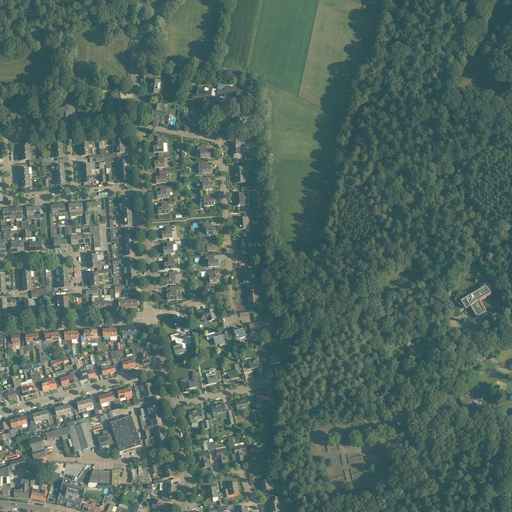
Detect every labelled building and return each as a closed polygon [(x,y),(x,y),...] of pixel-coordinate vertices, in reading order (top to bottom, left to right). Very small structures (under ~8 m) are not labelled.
[(453,35),(453,38),(452,41),(465,43),(466,38),(453,35)] [(150,80),(149,84),(151,85),(150,88),(150,93),(155,94),(160,94),(160,89),(157,89),(158,83),(161,83),(161,81),(155,80),(150,80)] [(217,87),(216,95),(217,95),(225,97),(225,93),(231,94),(237,95),(236,101),(247,103),(248,98),(249,92),(244,91),(239,90),(239,89),(232,87),(226,87),(226,83),(218,83),(217,87)] [(197,92),(197,97),(205,98),(205,96),(211,97),(215,98),(216,90),(213,89),(213,88),(209,87),(208,89),(198,88),(197,92)] [(115,111),(106,112),(107,119),(115,118),(122,118),(122,111),(121,105),(122,105),(122,99),(121,99),(120,92),(111,92),(112,100),(114,100),(115,106),(114,106),(115,111)] [(60,113),(60,116),(60,121),(69,120),(69,114),(73,114),(72,99),(78,98),(77,93),(66,93),(66,99),(65,99),(65,108),(58,108),(58,113),(60,113)] [(160,105),(159,105),(154,104),(153,110),(151,118),(152,118),(153,119),(156,120),(157,119),(169,121),(170,113),(167,112),(168,106),(160,105)] [(12,117),(12,120),(12,125),(21,124),(21,118),(25,117),(25,111),(10,112),(10,117),(12,117)] [(184,113),(183,117),(183,121),(188,122),(189,119),(192,120),(191,125),(198,126),(199,121),(201,121),(202,115),(202,112),(198,111),(197,114),(192,113),(192,114),(184,113)] [(257,112),(251,113),(244,113),(239,114),(240,118),(241,118),(241,119),(233,119),(233,131),(241,131),(241,132),(247,132),(246,127),(245,125),(243,125),(243,122),(244,121),(244,117),(258,116),(257,112)] [(154,153),(167,152),(167,143),(166,144),(165,137),(157,136),(158,141),(157,141),(157,146),(153,147),(154,153)] [(245,137),(242,137),(237,138),(237,143),(230,144),(230,147),(232,147),(232,152),(231,153),(231,159),(237,158),(237,155),(241,154),(241,152),(246,151),(245,137)] [(21,148),(21,154),(32,153),(32,147),(29,147),(29,143),(23,144),(23,147),(21,148)] [(104,158),(116,157),(117,157),(116,154),(124,153),(124,146),(113,147),(113,154),(111,154),(106,154),(106,148),(103,148),(103,158),(104,158)] [(200,150),(200,153),(201,158),(211,158),(210,151),(206,152),(206,146),(197,147),(198,150),(200,150)] [(92,159),(96,158),(103,158),(103,148),(99,148),(99,149),(100,155),(92,155),(92,159)] [(165,168),(165,165),(168,165),(168,159),(171,159),(171,156),(158,156),(158,162),(155,162),(155,168),(165,168)] [(202,163),(199,163),(199,166),(201,166),(202,175),(212,174),(211,167),(207,168),(207,162),(202,163)] [(244,168),(239,169),(234,169),(234,172),(235,172),(236,183),(245,183),(244,168)] [(166,186),(166,183),(165,175),(168,175),(167,171),(159,172),(159,177),(156,178),(156,184),(159,184),(159,187),(166,186)] [(128,173),(120,174),(117,174),(118,184),(125,183),(125,180),(129,180),(128,173)] [(200,179),(200,182),(202,182),(203,190),(213,190),(212,183),(208,184),(208,178),(200,179)] [(173,186),(169,187),(160,187),(160,193),(157,193),(157,199),(167,199),(167,196),(170,195),(170,190),(174,189),(173,186)] [(239,193),(234,194),(234,197),(236,197),(237,200),(235,200),(236,207),(241,206),(244,206),(244,204),(248,203),(248,197),(247,193),(244,193),(239,193)] [(209,194),(204,195),(201,195),(201,198),(204,198),(204,206),(214,206),(214,199),(210,200),(209,194)] [(130,200),(129,200),(129,197),(122,198),(122,201),(119,201),(119,204),(120,204),(120,207),(131,207),(130,200)] [(175,202),(170,202),(161,203),(162,208),(158,208),(158,215),(168,214),(168,211),(170,211),(170,205),(173,205),(173,204),(175,204),(175,202)] [(100,203),(94,203),(94,211),(94,215),(101,215),(101,217),(102,216),(105,216),(105,210),(100,210),(100,208),(100,203)] [(77,226),(83,226),(86,226),(86,218),(80,218),(80,224),(77,224),(77,226)] [(248,218),(243,218),(240,218),(240,223),(238,223),(239,230),(245,230),(245,233),(249,232),(248,221),(248,218)] [(131,219),(121,220),(121,227),(124,227),(124,226),(132,225),(131,219)] [(212,223),(207,223),(203,224),(204,227),(206,227),(206,236),(216,235),(216,228),(212,228),(212,223)] [(93,226),(83,227),(83,228),(90,228),(90,235),(93,234),(93,232),(93,229),(93,226)] [(174,226),(172,226),(166,227),(166,232),(162,232),(163,239),(173,238),(172,232),(174,232),(174,226)] [(122,238),(123,237),(133,237),(132,230),(126,231),(126,229),(121,229),(122,238)] [(242,238),(242,243),(237,243),(237,244),(238,244),(239,253),(238,254),(238,258),(248,258),(250,257),(250,254),(248,253),(247,243),(252,243),(252,242),(259,241),(259,237),(252,238),(252,237),(242,238)] [(208,240),(204,240),(205,243),(207,243),(208,251),(213,251),(217,251),(217,244),(213,245),(213,239),(208,240)] [(180,241),(175,241),(167,242),(167,248),(163,248),(164,254),(174,254),(173,245),(175,245),(181,244),(180,241)] [(92,255),(89,256),(89,262),(97,261),(96,256),(100,256),(99,252),(96,253),(95,253),(91,253),(92,255)] [(209,255),(205,256),(206,259),(206,267),(209,267),(209,268),(214,267),(219,267),(218,260),(214,261),(214,258),(214,255),(209,255)] [(176,257),(173,257),(168,258),(168,263),(164,263),(165,270),(175,269),(174,261),(176,260),(176,257)] [(126,268),(127,268),(135,267),(135,261),(127,261),(125,261),(123,260),(112,260),(113,268),(114,268),(115,269),(116,269),(116,268),(119,268),(119,267),(116,267),(116,264),(125,264),(125,267),(126,268)] [(252,268),(246,268),(245,268),(245,272),(241,272),(242,272),(243,277),(242,277),(242,283),(251,283),(250,272),(252,272),(252,268)] [(216,277),(215,271),(206,272),(207,287),(208,287),(215,286),(215,283),(220,283),(219,276),(216,277)] [(177,273),(174,273),(173,273),(169,273),(169,278),(165,279),(166,285),(176,284),(176,282),(180,281),(180,273),(177,273)] [(486,280),(479,284),(481,288),(461,301),(465,309),(470,306),(476,317),(486,311),(479,301),(491,293),(486,284),(487,283),(486,280)] [(114,285),(114,287),(115,287),(115,291),(122,290),(122,285),(118,285),(117,281),(114,281),(114,285)] [(37,289),(37,293),(47,293),(47,296),(53,296),(53,292),(47,293),(47,287),(45,287),(45,283),(43,283),(43,284),(43,287),(44,287),(44,289),(37,289)] [(177,288),(175,288),(173,288),(170,289),(170,294),(167,294),(167,301),(177,300),(181,299),(180,291),(182,291),(182,288),(177,288)] [(258,292),(252,293),(247,293),(247,299),(249,299),(249,306),(252,306),(252,307),(256,306),(259,305),(258,292)] [(125,301),(125,298),(125,294),(123,295),(123,298),(119,298),(115,298),(116,305),(119,304),(119,308),(126,308),(125,301)] [(57,298),(57,304),(68,304),(67,297),(64,297),(64,296),(63,296),(55,296),(55,298),(57,298)] [(114,298),(104,299),(105,302),(105,309),(111,309),(111,305),(114,305),(114,298)] [(199,312),(200,316),(201,319),(203,318),(205,323),(211,321),(216,319),(213,310),(203,313),(202,311),(199,312)] [(176,329),(181,328),(183,327),(185,332),(189,331),(188,326),(186,318),(174,321),(176,329)] [(245,326),(245,329),(234,332),(236,339),(245,337),(244,334),(248,333),(248,334),(256,332),(254,323),(245,326)] [(84,334),(81,334),(82,345),(85,345),(85,343),(91,343),(91,339),(90,331),(84,331),(84,334)] [(65,340),(62,341),(62,345),(68,345),(68,350),(70,350),(73,350),(72,343),(72,340),(71,332),(65,333),(65,338),(65,340)] [(215,332),(206,335),(208,340),(213,338),(215,346),(224,343),(223,339),(225,338),(224,335),(216,337),(215,332)] [(46,340),(42,340),(43,346),(43,349),(48,348),(48,350),(53,349),(53,345),(52,341),(52,334),(45,334),(46,340)] [(180,339),(175,340),(177,346),(173,347),(175,355),(184,352),(183,349),(186,348),(185,345),(192,343),(191,340),(193,339),(192,338),(195,337),(194,334),(192,335),(192,336),(190,336),(189,336),(180,339)] [(0,346),(2,347),(3,359),(5,359),(5,360),(8,360),(8,359),(6,339),(2,339),(2,337),(1,336),(0,336),(0,346)] [(12,342),(8,342),(8,347),(8,349),(13,349),(13,346),(20,345),(20,343),(20,341),(19,336),(12,337),(12,342)] [(407,346),(418,356),(423,350),(424,351),(425,351),(418,345),(419,344),(413,338),(410,341),(411,342),(407,346)] [(130,349),(132,348),(136,348),(139,347),(138,344),(132,345),(132,343),(132,339),(130,340),(130,343),(130,349)] [(136,348),(137,355),(139,360),(142,359),(142,360),(143,365),(146,364),(147,365),(152,363),(151,359),(150,359),(148,351),(144,352),(142,346),(139,347),(136,348)] [(279,355),(270,357),(268,358),(266,348),(261,349),(266,369),(272,367),(272,365),(280,363),(279,355)] [(117,351),(114,351),(118,364),(122,362),(122,364),(124,370),(126,369),(127,370),(130,369),(130,368),(127,357),(121,359),(120,355),(118,356),(117,351)] [(133,356),(127,357),(130,368),(136,367),(133,356)] [(106,359),(107,364),(109,374),(116,372),(114,367),(111,367),(109,358),(106,359)] [(242,364),(243,369),(244,374),(253,372),(253,371),(250,372),(249,370),(257,368),(258,369),(263,368),(262,363),(260,363),(260,360),(259,360),(258,359),(248,361),(249,365),(246,366),(245,364),(242,364)] [(109,374),(107,364),(101,365),(103,375),(109,374)] [(235,365),(236,371),(224,373),(224,375),(222,375),(223,380),(227,379),(228,381),(239,378),(238,374),(241,373),(239,364),(235,365)] [(87,373),(86,367),(85,368),(84,369),(80,370),(81,374),(83,381),(89,379),(87,373)] [(87,369),(87,373),(89,379),(95,377),(93,368),(87,369)] [(70,377),(67,377),(67,378),(69,385),(75,383),(73,377),(77,376),(76,373),(74,373),(74,372),(69,373),(70,377)] [(185,383),(181,384),(183,393),(187,392),(187,390),(198,387),(196,380),(197,379),(196,372),(192,372),(193,380),(187,381),(188,383),(185,383)] [(206,385),(217,383),(217,382),(218,381),(221,380),(219,372),(206,374),(207,381),(205,381),(206,385)] [(39,373),(35,374),(37,382),(37,383),(38,387),(42,386),(44,391),(50,390),(48,383),(47,379),(41,380),(39,373)] [(53,377),(47,379),(50,390),(56,388),(55,382),(58,381),(57,377),(56,373),(53,374),(53,377)] [(35,374),(31,375),(32,379),(26,381),(27,384),(30,395),(36,393),(34,383),(37,383),(37,382),(35,374)] [(67,378),(67,377),(66,374),(60,376),(60,377),(58,377),(59,382),(61,381),(62,386),(65,385),(65,386),(69,385),(67,378)] [(1,392),(2,394),(3,400),(9,399),(10,400),(17,398),(15,392),(14,388),(17,387),(15,377),(15,378),(14,376),(10,378),(10,379),(12,387),(10,387),(11,389),(1,392)] [(30,395),(27,384),(21,386),(19,378),(18,376),(15,377),(18,387),(21,386),(22,390),(24,396),(30,395)] [(481,412),(474,401),(483,395),(478,387),(469,393),(459,399),(463,405),(461,407),(463,410),(466,409),(474,421),(483,415),(483,414),(488,410),(486,408),(481,412)] [(130,389),(124,390),(126,397),(132,396),(134,405),(139,404),(136,394),(136,393),(131,394),(130,389)] [(119,398),(116,398),(117,402),(118,407),(119,409),(122,408),(120,399),(126,397),(124,390),(117,392),(119,398)] [(140,395),(140,393),(136,394),(139,404),(145,402),(151,400),(150,397),(154,396),(154,395),(155,395),(154,392),(153,392),(152,390),(144,391),(146,397),(140,399),(139,395),(140,395)] [(117,402),(116,398),(115,396),(112,397),(111,393),(108,394),(108,393),(105,394),(105,395),(107,402),(113,401),(114,403),(117,402)] [(258,404),(259,404),(259,405),(270,403),(271,405),(274,406),(275,404),(275,400),(275,396),(270,397),(270,394),(266,395),(266,396),(258,398),(258,402),(257,402),(258,404)] [(97,403),(98,408),(99,414),(103,413),(101,404),(107,402),(105,395),(99,397),(100,402),(97,403)] [(91,399),(84,401),(86,409),(93,407),(91,399)] [(235,402),(237,407),(238,411),(249,408),(250,411),(250,410),(248,399),(235,402)] [(86,409),(84,401),(77,403),(79,411),(86,409)] [(212,407),(213,412),(214,416),(226,413),(229,425),(234,424),(231,411),(226,412),(224,404),(212,407)] [(69,405),(62,407),(64,415),(71,413),(69,405)] [(64,415),(62,407),(59,407),(59,406),(55,407),(56,408),(55,409),(57,416),(64,415)] [(191,423),(192,424),(197,423),(197,420),(203,419),(201,409),(189,412),(191,423)] [(47,411),(40,413),(42,420),(43,424),(47,423),(46,420),(48,420),(48,419),(49,419),(47,411)] [(31,425),(33,430),(33,432),(37,431),(36,424),(42,422),(43,424),(42,420),(40,413),(33,414),(34,419),(30,420),(31,425)] [(109,423),(119,453),(122,452),(126,452),(126,451),(131,449),(132,450),(135,448),(141,446),(132,416),(109,423)] [(25,417),(18,419),(20,426),(27,424),(25,417)] [(55,427),(56,430),(63,428),(62,425),(61,425),(59,417),(53,418),(53,419),(55,427)] [(20,426),(18,419),(10,421),(12,428),(20,426)] [(6,422),(0,423),(0,427),(1,431),(8,429),(6,422)] [(82,424),(75,426),(82,449),(82,450),(94,446),(86,423),(82,424)] [(64,428),(66,435),(70,434),(74,447),(73,447),(74,452),(77,451),(77,450),(82,449),(75,426),(74,425),(64,428)] [(105,434),(97,436),(100,445),(102,444),(102,445),(106,444),(106,443),(111,441),(111,439),(109,432),(108,432),(108,431),(107,427),(102,429),(103,432),(104,431),(105,434)] [(54,439),(66,435),(64,428),(63,428),(56,430),(51,432),(52,435),(54,439)] [(156,444),(158,444),(166,442),(165,436),(157,438),(154,438),(156,444)] [(233,437),(229,438),(231,450),(235,449),(235,454),(236,454),(236,457),(237,462),(244,460),(243,453),(246,453),(245,448),(244,446),(235,447),(235,444),(233,437)] [(27,449),(31,448),(31,449),(33,449),(33,451),(32,451),(34,460),(47,456),(45,448),(44,448),(43,446),(44,446),(42,438),(29,441),(29,442),(25,443),(27,449)] [(256,453),(257,458),(261,457),(263,456),(267,455),(265,445),(251,449),(252,454),(256,453)] [(226,448),(216,450),(218,458),(219,460),(219,465),(226,464),(225,456),(228,456),(227,451),(226,449),(226,448)] [(15,454),(10,455),(11,459),(20,457),(18,450),(14,451),(15,454)] [(209,452),(204,453),(199,454),(200,461),(201,461),(202,468),(209,467),(207,460),(210,459),(209,454),(209,452)] [(25,458),(10,461),(10,465),(11,471),(16,470),(16,468),(18,468),(27,466),(28,465),(26,458),(25,458)] [(162,472),(166,472),(172,470),(171,464),(164,465),(161,466),(162,472)] [(0,496),(0,497),(10,497),(11,487),(11,477),(11,471),(10,465),(0,468),(0,496)] [(132,483),(136,483),(136,485),(139,485),(139,484),(150,483),(149,469),(142,469),(141,468),(140,468),(139,468),(139,469),(135,469),(135,470),(132,470),(132,483)] [(172,470),(166,472),(166,475),(163,476),(164,479),(167,478),(174,476),(172,470)] [(93,471),(90,480),(89,483),(112,484),(112,485),(119,485),(120,473),(121,473),(121,472),(93,471)] [(272,475),(273,480),(273,481),(272,481),(271,476),(265,477),(266,481),(260,482),(260,485),(261,485),(262,491),(272,489),(271,484),(273,483),(272,483),(274,482),(274,485),(279,484),(278,480),(275,474),(271,475),(272,475)] [(87,484),(64,478),(57,504),(80,510),(87,484)] [(49,495),(49,497),(48,502),(55,503),(56,496),(52,495),(54,484),(51,483),(51,487),(49,495)] [(160,490),(163,491),(175,492),(175,489),(176,490),(177,486),(176,486),(176,485),(166,484),(167,483),(160,485),(160,490)] [(228,490),(227,490),(224,490),(225,499),(229,498),(229,496),(239,494),(237,483),(228,484),(229,490),(228,490)] [(31,499),(39,500),(40,491),(42,491),(42,490),(43,487),(40,486),(34,485),(33,489),(31,499)] [(217,507),(218,508),(227,506),(227,505),(224,505),(222,493),(217,494),(217,491),(215,491),(215,487),(207,488),(208,488),(209,491),(208,491),(208,494),(209,494),(210,498),(218,497),(218,501),(220,500),(221,506),(217,507)] [(40,491),(39,500),(46,501),(48,491),(42,490),(42,491),(40,491)] [(279,497),(277,497),(272,498),(273,502),(269,503),(270,511),(277,511),(280,511),(279,505),(280,505),(279,497)] [(160,508),(162,509),(167,511),(170,504),(166,502),(166,503),(159,500),(157,504),(155,502),(153,505),(151,503),(149,506),(152,507),(159,511),(160,508)]
